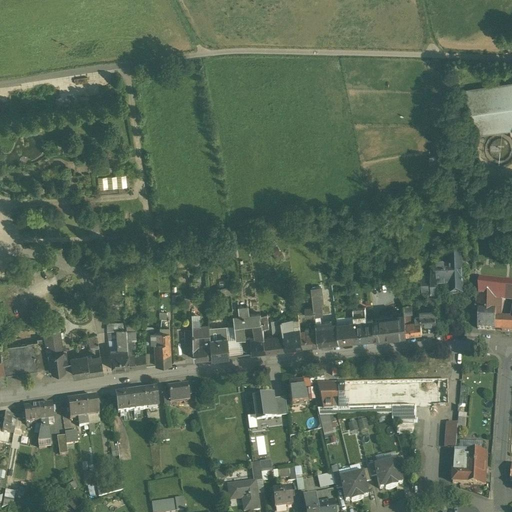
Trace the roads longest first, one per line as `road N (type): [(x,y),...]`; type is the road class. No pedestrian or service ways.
road 1 (residential): [(509,344),(379,349),(0,401)]
road 2 (track): [(434,51),(199,50)]
road 3 (track): [(0,79),(199,50)]
road 4 (residential): [(498,495),(509,344)]
